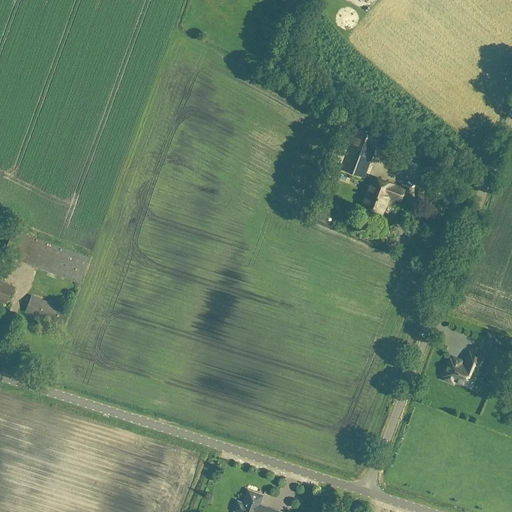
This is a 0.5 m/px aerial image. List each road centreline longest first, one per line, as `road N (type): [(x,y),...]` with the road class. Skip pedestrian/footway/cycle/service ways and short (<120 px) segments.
road 1 (unclassified): [(367,490),(511,104)]
road 2 (tertiary): [(0,373),(367,490)]
